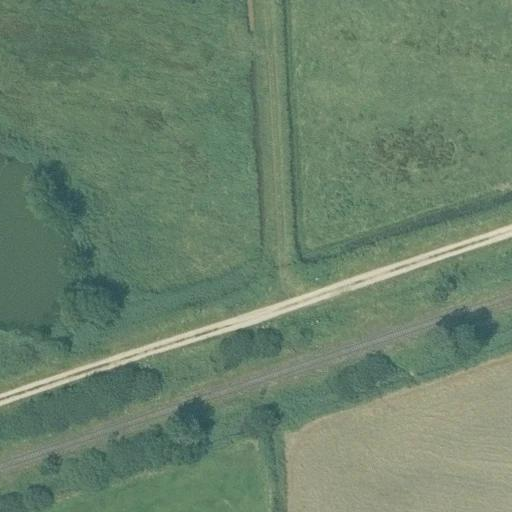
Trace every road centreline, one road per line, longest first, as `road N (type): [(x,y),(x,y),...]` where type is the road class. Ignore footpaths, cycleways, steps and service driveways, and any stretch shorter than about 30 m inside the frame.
road 1 (unknown): [(511,232),(0,401)]
road 2 (track): [(267,0),(281,272),(290,303)]
